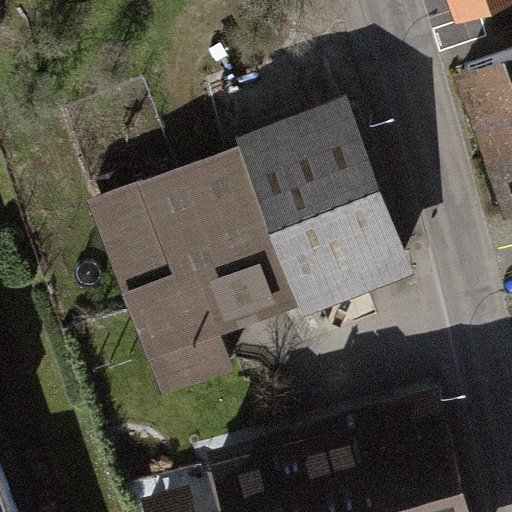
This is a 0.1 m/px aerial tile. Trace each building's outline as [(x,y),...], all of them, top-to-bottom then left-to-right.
[(459,0),(463,10),(487,0),(459,0)] [(511,48),(468,63),(499,156),(511,151),(511,48)] [(350,104),(99,197),(168,383),(419,291),(350,104)] [(511,151),(499,156),(511,194),(511,151)] [(473,511),(440,398),(219,460),(233,511),(473,511)] [(9,511),(0,486),(0,511),(9,511)]
